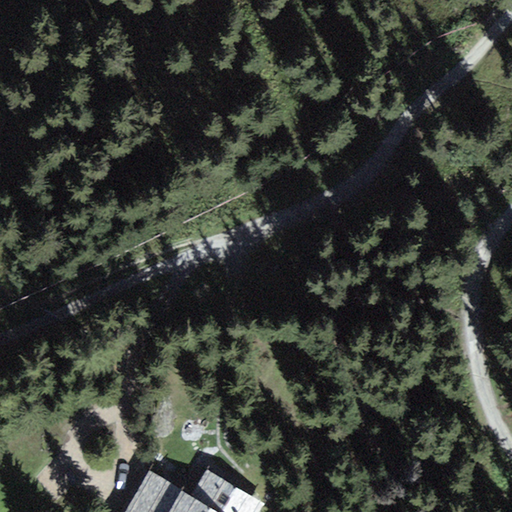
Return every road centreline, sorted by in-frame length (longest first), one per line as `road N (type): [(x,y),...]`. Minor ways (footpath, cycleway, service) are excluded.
road 1 (track): [(511,17),(356,185),(227,250),(0,340)]
road 2 (track): [(511,449),(489,416),(471,310),(478,269),(511,219)]
